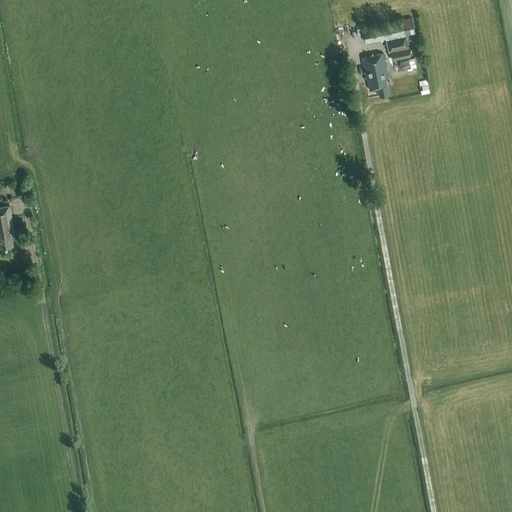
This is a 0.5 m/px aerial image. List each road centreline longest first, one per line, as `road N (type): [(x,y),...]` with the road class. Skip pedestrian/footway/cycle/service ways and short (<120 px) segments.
road 1 (track): [(431,511),(359,104)]
road 2 (track): [(79,511),(20,182)]
